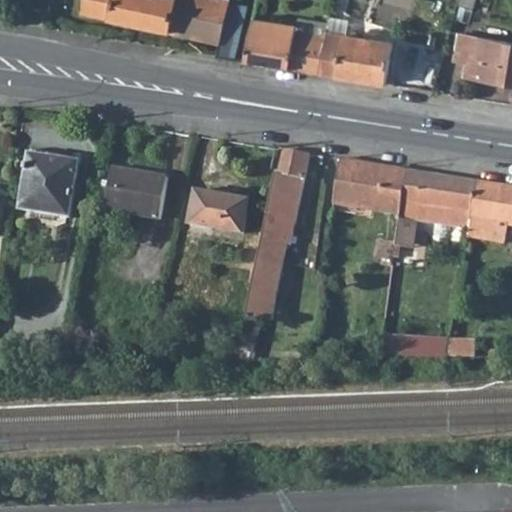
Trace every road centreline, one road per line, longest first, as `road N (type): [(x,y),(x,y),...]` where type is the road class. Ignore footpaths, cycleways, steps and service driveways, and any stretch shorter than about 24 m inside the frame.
road 1 (secondary): [(511,148),(0,65)]
road 2 (residential): [(481,511),(460,498),(437,497),(154,511)]
